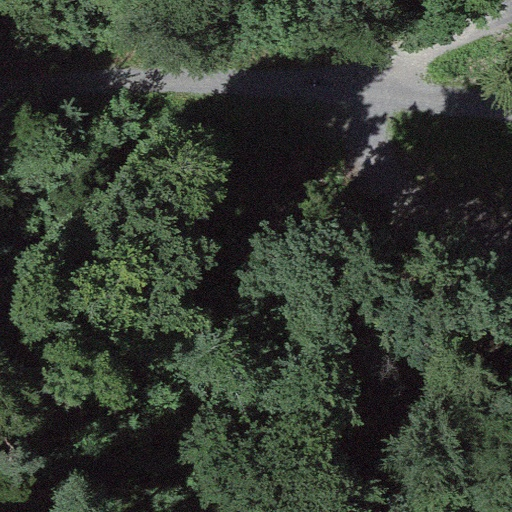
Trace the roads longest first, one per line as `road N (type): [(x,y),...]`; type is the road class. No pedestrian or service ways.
road 1 (track): [(0,99),(170,86),(342,89),(511,116)]
road 2 (track): [(511,248),(463,262),(361,234),(331,172),(342,89),(511,7)]
